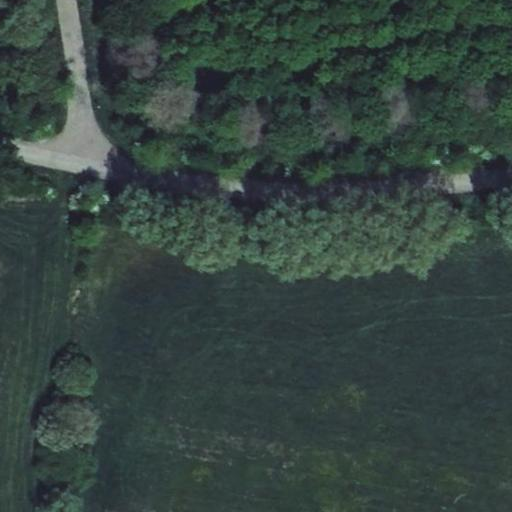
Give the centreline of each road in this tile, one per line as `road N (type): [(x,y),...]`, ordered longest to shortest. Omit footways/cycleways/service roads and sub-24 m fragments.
road 1 (unclassified): [(0,146),(266,191),(511,178)]
road 2 (track): [(66,0),(91,166)]
